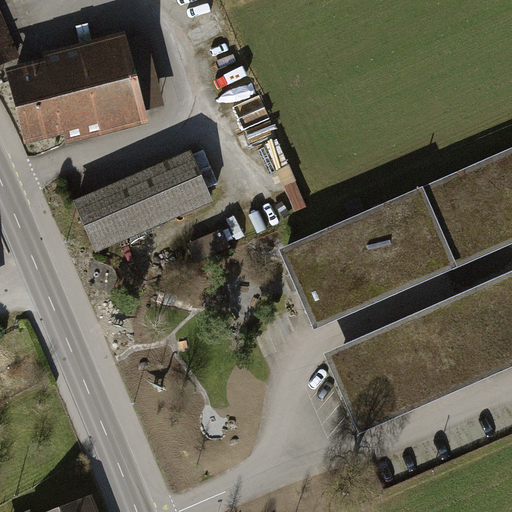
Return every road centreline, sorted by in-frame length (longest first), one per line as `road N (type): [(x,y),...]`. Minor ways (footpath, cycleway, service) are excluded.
road 1 (secondary): [(0,179),(139,511)]
road 2 (unknown): [(31,186),(237,103)]
